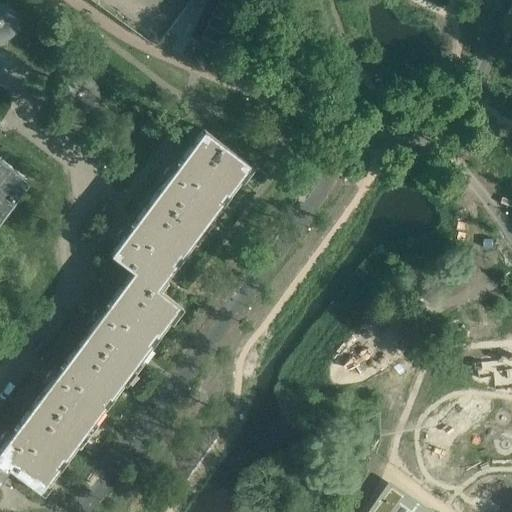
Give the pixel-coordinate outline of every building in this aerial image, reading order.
[(217,0),(196,44),(196,45),(217,56),(244,0),(217,0)] [(0,42),(3,42),(9,40),(14,36),(17,31),(19,23),(18,18),(17,15),(15,11),(12,8),(8,5),(5,4),(0,2),(0,42)] [(65,108),(69,111),(76,100),(81,100),(86,113),(90,112),(94,109),(97,105),(99,100),(100,94),(99,89),(97,84),(94,80),(90,77),(85,75),(80,74),(75,75),(70,76),(66,79),(63,83),(60,89),(60,94),(60,99),(62,103),(65,108)] [(226,194),(249,163),(204,129),(155,194),(201,228),(221,201),(218,199),(224,192),(226,194)] [(0,219),(29,180),(0,158),(0,219)] [(180,255),(201,228),(155,194),(109,254),(132,271),(156,287),(175,263),(172,261),(178,254),(180,255)] [(156,335),(179,304),(156,287),(132,271),(84,335),(130,369),(150,342),(148,340),(154,333),(156,335)] [(110,396),(130,369),(84,335),(38,397),(84,431),(104,404),(102,402),(107,395),(110,396)] [(55,464),(61,456),(64,458),(84,431),(38,397),(1,447),(0,445),(0,479),(2,477),(8,468),(39,491),(58,466),(55,464)] [(425,511),(390,486),(370,511),(425,511)]
